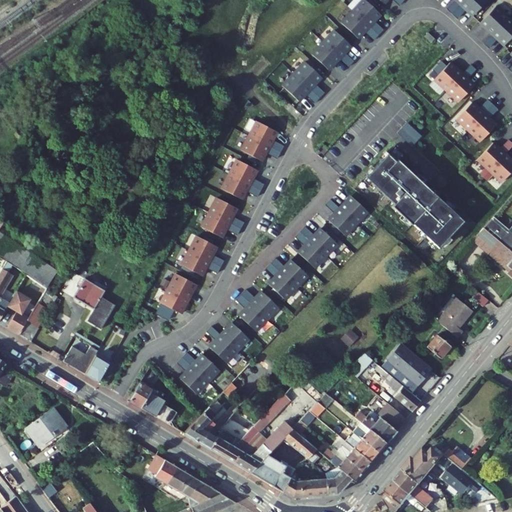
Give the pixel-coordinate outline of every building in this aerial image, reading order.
[(365,31),(374,40),(383,30),(374,21),(381,14),(365,0),(362,0),(341,23),(358,39),(365,31)] [(455,0),(460,5),(452,13),(457,18),(466,9),(473,16),(487,0),(455,0)] [(492,34),(484,43),(488,48),(497,39),(504,45),(511,36),(511,20),(496,6),(480,23),(492,34)] [(340,58),(349,66),(354,61),(344,53),(351,46),(334,30),(311,54),(328,70),(340,58)] [(428,32),(424,36),(431,42),(435,38),(428,32)] [(476,69),(471,64),(462,73),(450,62),(447,66),(442,61),(433,70),(438,75),(434,79),(459,102),(474,85),(467,78),(476,69)] [(306,94),(315,103),(324,93),(315,84),(322,77),(305,62),(282,86),(299,102),(306,94)] [(498,109),(488,99),(479,108),(472,102),(456,118),(481,141),(496,124),(489,118),(498,109)] [(266,152),(278,158),(284,146),(273,140),(277,132),(257,121),(242,151),(262,161),(266,152)] [(406,121),(396,132),(411,146),(421,135),(406,121)] [(511,170),(511,159),(493,142),(477,159),(502,182),(511,170)] [(438,248),(463,221),(397,159),(395,161),(387,153),(365,177),(394,204),(392,206),(412,225),(413,224),(438,248)] [(246,191),(258,196),(264,184),(253,179),(257,170),(237,159),(222,189),(242,199),(246,191)] [(492,175),(487,180),(495,188),(500,183),(492,175)] [(330,199),(326,204),(335,213),(328,220),(345,236),(368,211),(351,196),(340,208),(330,199)] [(226,229),(238,235),(244,223),(233,217),(237,208),(217,198),(202,227),(222,238),(226,229)] [(487,216),(484,219),(499,231),(502,228),(501,228),(487,216)] [(0,255),(47,287),(63,264),(1,222),(2,220),(0,218),(0,255)] [(511,232),(504,225),(501,228),(502,228),(499,231),(484,219),(475,229),(497,247),(511,259),(511,232)] [(305,226),(295,237),(304,245),(298,252),(314,268),(337,244),(320,228),(314,235),(305,226)] [(489,258),(497,247),(475,229),(466,240),(489,258)] [(206,267),(218,273),(224,261),(213,255),(217,246),(197,236),(182,265),(202,276),(206,267)] [(486,261),(489,258),(466,240),(464,242),(486,261)] [(511,276),(511,259),(497,247),(489,258),(504,270),(511,276)] [(320,273),(331,262),(326,257),(315,269),(320,273)] [(275,258),(266,268),(275,277),(268,284),(285,300),(308,275),(291,260),(284,267),(275,258)] [(486,261),(501,273),(504,270),(489,258),(486,261)] [(0,272),(0,318),(7,306),(0,301),(0,295),(12,275),(2,269),(0,272)] [(163,279),(160,284),(168,288),(161,303),(156,314),(169,320),(174,310),(181,314),(196,284),(176,274),(171,284),(163,279)] [(87,321),(101,329),(115,305),(101,296),(105,290),(85,278),(74,297),(94,309),(87,321)] [(46,290),(38,303),(50,310),(57,297),(46,290)] [(246,290),(237,300),(246,308),(239,315),(256,331),(279,307),(262,291),(255,298),(246,290)] [(7,306),(16,312),(7,328),(19,335),(27,321),(29,318),(22,314),(31,299),(16,291),(7,306)] [(481,301),(471,292),(466,298),(476,306),(481,301)] [(448,299),(444,303),(461,317),(465,313),(448,299)] [(50,310),(38,303),(29,318),(27,321),(39,328),(42,330),(53,311),(50,310)] [(451,329),(461,317),(444,303),(429,322),(450,339),(455,332),(451,329)] [(19,335),(31,342),(39,328),(27,321),(19,335)] [(212,326),(207,331),(216,340),(209,347),(226,363),(249,338),(232,323),(221,335),(212,326)] [(349,328),(340,338),(348,346),(357,336),(349,328)] [(419,348),(433,360),(444,347),(430,335),(419,348)] [(511,342),(498,360),(511,367),(511,342)] [(377,372),(404,394),(424,371),(393,345),(373,368),(377,372)] [(85,373),(95,355),(98,350),(90,346),(85,354),(72,346),(63,361),(85,373)] [(187,353),(177,363),(187,371),(180,378),(197,394),(219,370),(203,354),(196,361),(187,353)] [(85,373),(84,374),(97,381),(108,363),(95,355),(85,373)] [(364,361),(356,355),(350,361),(357,368),(364,361)] [(6,365),(0,361),(0,390),(2,391),(12,375),(3,369),(6,365)] [(340,371),(347,378),(357,368),(350,361),(340,371)] [(404,394),(377,372),(374,376),(376,378),(371,385),(405,413),(414,402),(404,394)] [(138,382),(126,401),(161,422),(170,407),(155,398),(157,394),(138,382)] [(289,382),(250,422),(245,428),(250,434),(261,423),(260,421),(283,398),(289,408),(241,456),(235,451),(234,453),(225,464),(240,473),(257,456),(273,440),(282,431),(290,422),(299,413),(303,409),(289,382)] [(221,384),(211,394),(215,399),(225,389),(221,384)] [(349,420),(355,426),(378,444),(399,420),(380,405),(370,417),(371,419),(369,421),(363,417),(360,420),(353,415),(349,420)] [(193,413),(174,432),(200,448),(210,436),(195,426),(207,413),(200,406),(193,413)] [(23,430),(38,451),(69,430),(53,409),(23,430)] [(225,447),(245,428),(250,422),(247,419),(228,437),(213,427),(209,431),(212,433),(210,436),(200,448),(225,464),(234,453),(225,447)] [(355,426),(347,435),(370,455),(378,444),(355,426)] [(273,440),(297,460),(306,451),(282,431),(273,440)] [(339,445),(362,464),(370,455),(347,435),(339,445)] [(354,474),(362,464),(339,445),(331,455),(354,474)] [(420,484),(445,454),(436,446),(429,454),(424,450),(423,450),(414,460),(412,458),(403,469),(420,484)] [(453,451),(448,457),(463,469),(473,459),(457,446),(453,451)] [(302,460),(307,464),(310,461),(313,457),(306,451),(297,460),(300,463),(302,460)] [(354,474),(331,455),(322,464),(330,470),(343,481),(346,484),(354,474)] [(276,467),(257,456),(240,473),(272,493),(280,479),(271,474),(276,467)] [(313,457),(310,461),(314,464),(311,468),(315,470),(321,463),(313,457)] [(166,484),(176,467),(165,460),(154,477),(166,484)] [(178,491),(188,474),(176,467),(166,484),(178,491)] [(403,469),(394,480),(411,495),(427,508),(433,499),(418,486),(420,484),(403,469)] [(463,469),(454,480),(481,504),(499,500),(463,469)] [(320,482),(313,483),(329,496),(343,481),(330,470),(320,482)] [(189,498),(199,481),(188,474),(178,491),(187,497),(189,498)] [(288,484),(280,479),(272,493),(284,500),(329,496),(313,483),(288,484)] [(394,480),(381,496),(384,500),(389,509),(391,511),(396,511),(411,495),(394,480)] [(189,498),(198,503),(220,493),(199,481),(189,498)] [(220,493),(198,503),(190,507),(192,511),(217,511),(237,503),(220,493)] [(27,511),(16,496),(0,508),(0,511),(27,511)] [(384,500),(377,504),(382,511),(383,511),(389,509),(384,500)]
